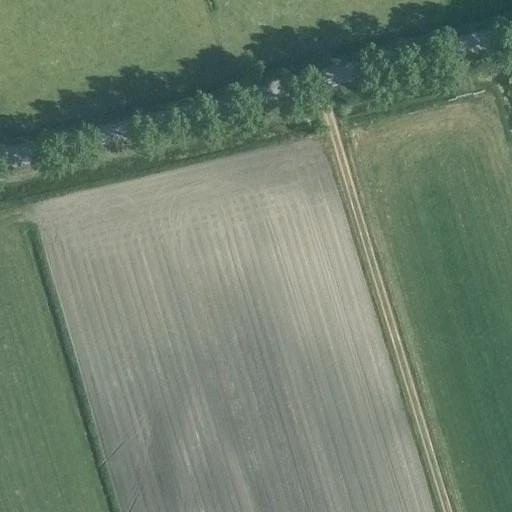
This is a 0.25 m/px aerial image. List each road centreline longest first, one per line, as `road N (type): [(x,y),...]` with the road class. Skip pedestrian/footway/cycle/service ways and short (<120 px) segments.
road 1 (tertiary): [(0,158),(511,33)]
road 2 (track): [(315,80),(447,511)]
